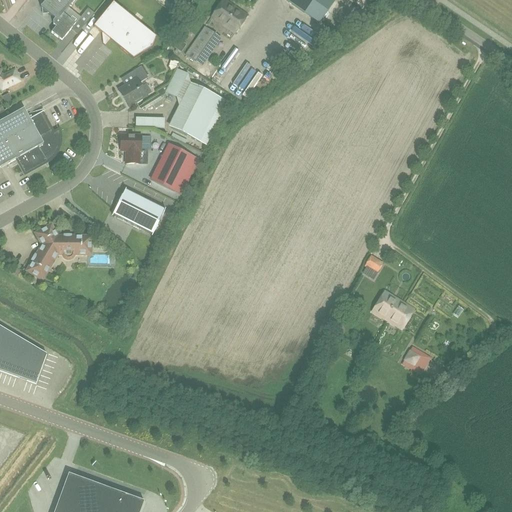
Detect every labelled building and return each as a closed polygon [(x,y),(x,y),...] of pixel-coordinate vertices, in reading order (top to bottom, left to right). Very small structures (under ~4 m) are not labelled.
[(62,41),(76,24),(64,14),(75,0),(40,0),(42,6),(41,7),(42,8),(42,14),(49,14),(55,19),(53,21),(54,25),(56,27),(52,33),(62,41)] [(167,0),(178,9),(184,0),(167,0)] [(232,6),(232,5),(224,0),(223,0),(212,18),(235,34),(240,27),(238,25),(240,21),(242,23),(247,16),(235,8),(232,6)] [(319,24),(335,1),(333,0),(286,0),(286,1),(319,24)] [(114,3),(94,27),(102,34),(103,44),(106,46),(110,40),(134,59),(152,48),(156,38),(114,3)] [(88,9),(78,21),(84,26),(94,14),(88,9)] [(218,37),(205,28),(185,56),(198,65),(218,37)] [(135,81),(119,91),(129,108),(148,96),(147,95),(151,93),(146,84),(142,87),(140,83),(148,78),(141,67),(130,74),(135,81)] [(0,88),(3,90),(21,82),(15,70),(4,75),(1,73),(2,72),(0,70),(0,88)] [(222,99),(194,86),(173,129),(200,143),(222,99)] [(163,95),(146,103),(149,109),(166,101),(163,95)] [(41,139),(54,131),(42,110),(29,117),(24,109),(0,122),(0,168),(15,160),(44,144),(41,139)] [(136,124),(165,123),(165,114),(136,115),(136,124)] [(60,128),(54,131),(41,139),(44,144),(15,160),(25,177),(47,165),(50,163),(53,160),(55,158),(57,155),(59,152),(61,149),(62,145),(62,142),(62,138),(62,135),(61,131),(60,128)] [(141,151),(141,136),(121,136),(121,151),(127,151),(127,164),(139,164),(140,151),(141,151)] [(170,145),(152,181),(175,192),(193,157),(170,145)] [(68,149),(63,155),(69,160),(74,154),(68,149)] [(165,210),(125,190),(112,215),(152,235),(165,210)] [(51,227),(37,234),(43,246),(37,257),(38,257),(35,263),(34,262),(28,271),(42,279),(57,254),(64,254),(64,256),(65,258),(67,259),(69,259),(71,258),(72,256),(73,254),(90,254),(90,238),(70,238),(70,239),(64,239),(64,238),(57,238),(51,227)] [(106,254),(106,258),(93,258),(93,263),(110,263),(110,254),(106,254)] [(377,273),(382,264),(370,258),(365,267),(377,273)] [(396,312),(402,302),(384,292),(372,312),(385,320),(391,309),(396,312)] [(414,310),(402,302),(396,312),(391,309),(385,320),(402,330),(414,310)] [(0,327),(0,371),(36,384),(47,355),(0,327)] [(428,357),(413,347),(401,365),(416,375),(428,357)] [(54,380),(60,363),(46,359),(40,376),(54,380)] [(50,490),(61,466),(54,463),(44,487),(50,490)] [(68,474),(54,511),(139,511),(144,502),(68,474)]
